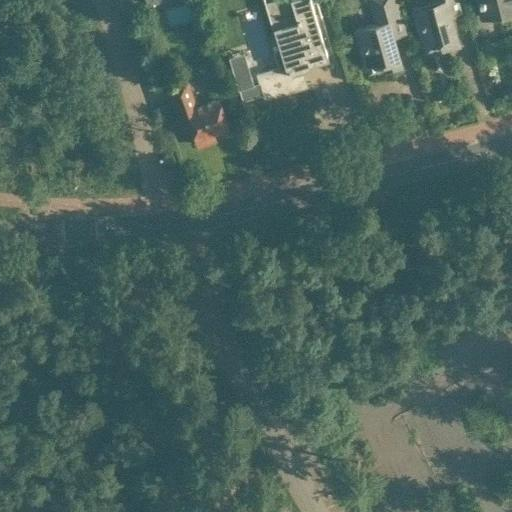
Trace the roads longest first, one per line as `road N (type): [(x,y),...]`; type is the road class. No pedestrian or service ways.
road 1 (unknown): [(31,0),(54,45),(81,206),(79,262),(55,281),(0,287)]
road 2 (secondary): [(511,144),(179,221)]
road 3 (unclassified): [(319,511),(222,330),(179,221)]
road 4 (unclassified): [(179,221),(162,200),(94,0)]
road 5 (secondary): [(179,221),(0,229)]
